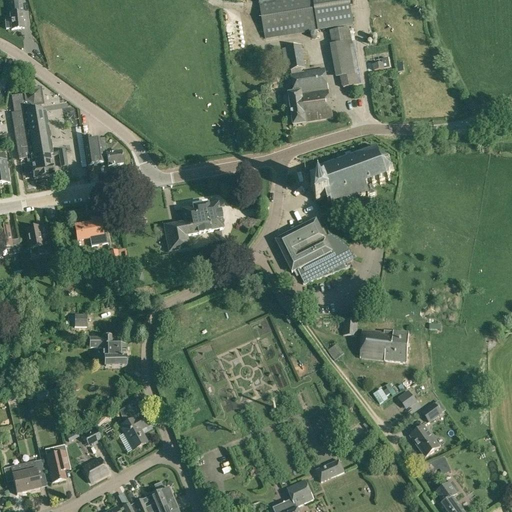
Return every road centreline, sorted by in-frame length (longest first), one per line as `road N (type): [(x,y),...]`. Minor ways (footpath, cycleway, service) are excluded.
road 1 (residential): [(175,453),(150,383),(153,325),(171,305),(238,271),(261,246),(276,213),(283,154)]
road 2 (residential): [(151,181),(129,138),(0,43)]
road 3 (residential): [(0,208),(151,181)]
road 4 (residential): [(283,154),(364,129),(432,128)]
road 5 (residential): [(151,181),(283,154)]
road 6 (residential): [(66,509),(175,453)]
